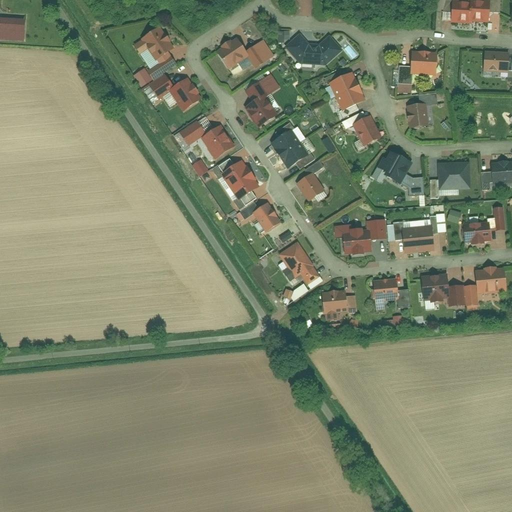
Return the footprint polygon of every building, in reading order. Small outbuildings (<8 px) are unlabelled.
[(472,3),(454,2),(452,23),(473,24),(474,21),(491,23),(491,1),(472,0),(472,3)] [(26,20),(0,18),(0,40),(26,42),(26,20)] [(174,52),(160,30),(141,43),(155,64),(174,52)] [(284,44),(284,41),(289,41),(289,33),(277,33),(277,44),(284,44)] [(343,54),(332,39),(320,49),(312,49),(302,35),(287,46),(308,73),(321,72),(343,54)] [(238,42),(218,55),(231,75),(251,62),(238,42)] [(440,54),(415,52),(413,74),(438,76),(440,54)] [(511,53),(487,52),(485,72),(510,73),(511,53)] [(172,61),(147,77),(143,70),(132,77),(140,89),(175,67),(172,61)] [(353,78),(330,88),(342,116),(365,105),(353,78)] [(204,103),(188,81),(170,94),(186,116),(204,103)] [(267,95),(246,108),(260,129),(280,116),(267,95)] [(418,107),(435,106),(435,96),(417,97),(418,107)] [(333,100),(329,102),(335,113),(339,111),(333,100)] [(428,133),(426,107),(406,109),(408,135),(428,133)] [(383,143),(372,122),(355,130),(366,151),(383,143)] [(236,151),(222,130),(204,143),(218,164),(236,151)] [(310,155),(293,131),(273,144),(290,169),(310,155)] [(330,154),(335,150),(327,139),(322,142),(330,154)] [(353,145),(357,152),(362,149),(358,142),(353,145)] [(382,172),(403,185),(414,163),(393,152),(382,172)] [(198,178),(207,173),(201,162),(192,167),(198,178)] [(511,162),(493,164),(495,185),(511,184),(511,162)] [(471,163),(439,164),(441,190),(472,189),(471,163)] [(243,165),(223,179),(241,204),(260,191),(243,165)] [(327,191),(315,174),(299,184),(311,202),(327,191)] [(269,207),(254,217),(266,236),(281,226),(269,207)] [(447,222),(458,224),(460,214),(449,211),(447,222)] [(490,223),(465,225),(467,245),(492,242),(490,223)] [(434,226),(404,229),(406,254),(437,252),(434,226)] [(371,232),(345,234),(347,256),(373,253),(371,232)] [(323,278),(300,242),(281,255),(297,280),(303,275),(310,286),(323,278)] [(506,269),(477,272),(479,295),(508,292),(506,269)] [(449,275),(423,278),(425,302),(451,299),(449,275)] [(399,279),(375,281),(377,302),(401,300),(399,279)] [(281,298),(286,304),(291,301),(293,303),(308,293),(302,284),(281,298)] [(347,292),(324,294),(326,315),(349,313),(347,292)] [(305,330),(312,326),(307,317),(300,321),(305,330)] [(411,328),(410,319),(402,320),(402,319),(385,320),(385,330),(411,328)] [(349,321),(348,331),(357,333),(358,322),(349,321)]
